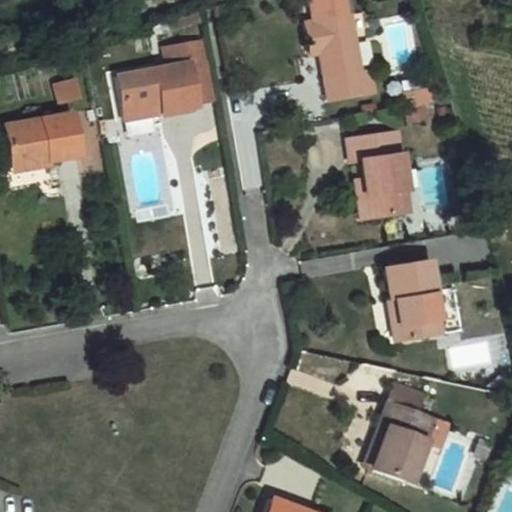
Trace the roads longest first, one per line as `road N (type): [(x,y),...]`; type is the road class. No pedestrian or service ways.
road 1 (residential): [(207,511),(261,361),(231,319),(0,357)]
road 2 (track): [(0,45),(153,0)]
